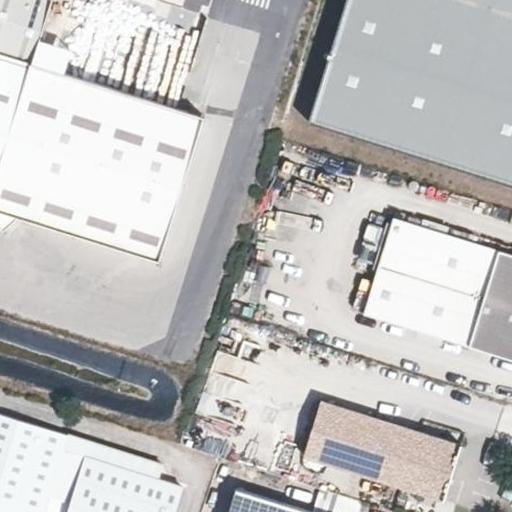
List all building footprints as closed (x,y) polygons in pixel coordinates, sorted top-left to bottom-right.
[(206,109),(39,60),(57,0),(0,0),(0,217),(7,226),(21,210),(162,253),(206,109)] [(511,0),(347,0),(310,119),(511,181),(511,0)] [(511,253),(394,217),(389,230),(379,265),(364,312),(511,358),(511,253)] [(379,265),(389,230),(370,225),(361,259),(379,265)] [(322,401),(305,454),(444,501),(462,447),(419,432),(322,401)] [(72,432),(0,410),(0,511),(46,511),(63,460),(72,432)] [(63,460),(46,511),(179,511),(188,483),(87,454),(83,466),(63,460)] [(308,511),(237,490),(230,511),(308,511)]
